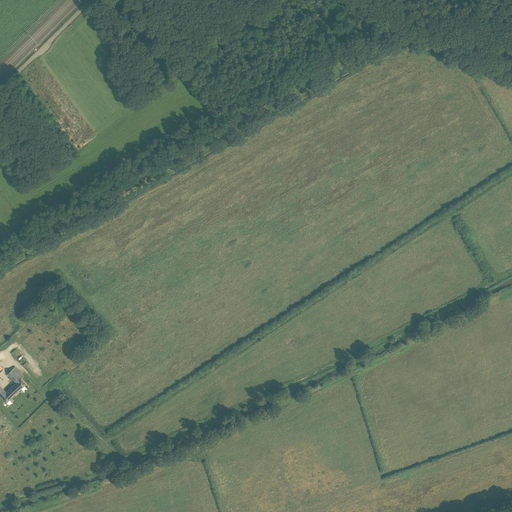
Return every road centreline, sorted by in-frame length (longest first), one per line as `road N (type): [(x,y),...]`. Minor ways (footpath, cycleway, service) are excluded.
road 1 (track): [(408,32),(0,270)]
road 2 (unclassified): [(91,0),(0,90)]
